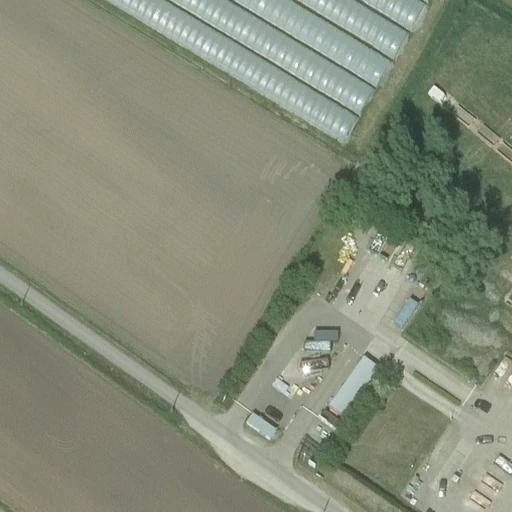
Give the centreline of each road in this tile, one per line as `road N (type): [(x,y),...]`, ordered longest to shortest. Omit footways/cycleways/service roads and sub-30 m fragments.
road 1 (unclassified): [(0,280),(321,511)]
road 2 (unknown): [(222,440),(311,317),(333,317),(365,338)]
road 3 (unknown): [(365,338),(268,473)]
road 4 (unknown): [(365,338),(483,420)]
